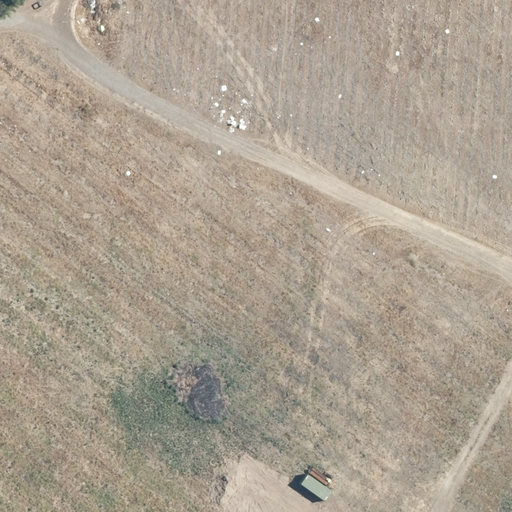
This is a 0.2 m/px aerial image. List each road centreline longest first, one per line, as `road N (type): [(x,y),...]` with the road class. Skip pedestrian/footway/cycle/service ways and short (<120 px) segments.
road 1 (unknown): [(0,209),(362,0)]
road 2 (unknown): [(511,368),(263,56)]
road 3 (unknown): [(0,239),(251,511)]
